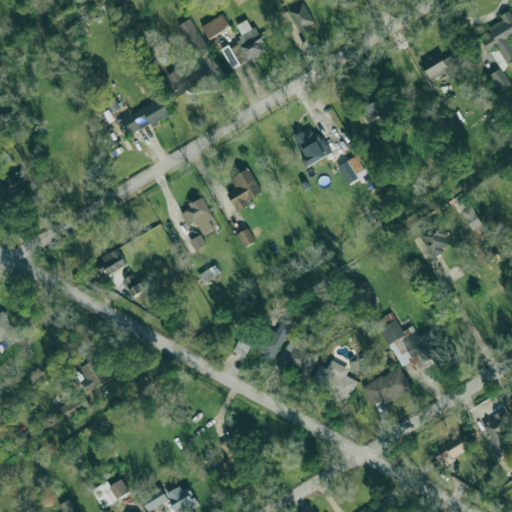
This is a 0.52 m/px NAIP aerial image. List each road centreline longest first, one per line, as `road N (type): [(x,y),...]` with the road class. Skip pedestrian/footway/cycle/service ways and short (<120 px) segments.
road 1 (residential): [(0,249),(467,511)]
road 2 (residential): [(0,267),(439,0)]
road 3 (residential): [(273,511),(511,366)]
